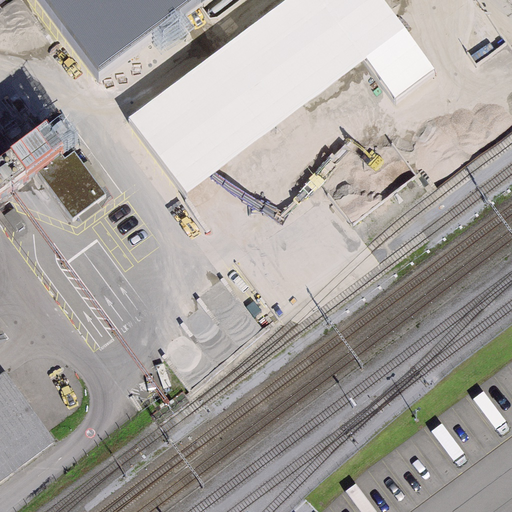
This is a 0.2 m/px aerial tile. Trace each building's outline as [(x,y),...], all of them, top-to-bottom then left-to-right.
[(37,0),(100,84),(213,0),(37,0)] [(313,0),(394,127),(437,100),(373,0),(313,0)] [(492,15),(461,35),(481,66),(511,46),(492,15)] [(107,200),(75,157),(65,164),(64,162),(41,178),(74,224),(107,200)] [(0,485),(55,444),(6,378),(0,382),(0,485)]
